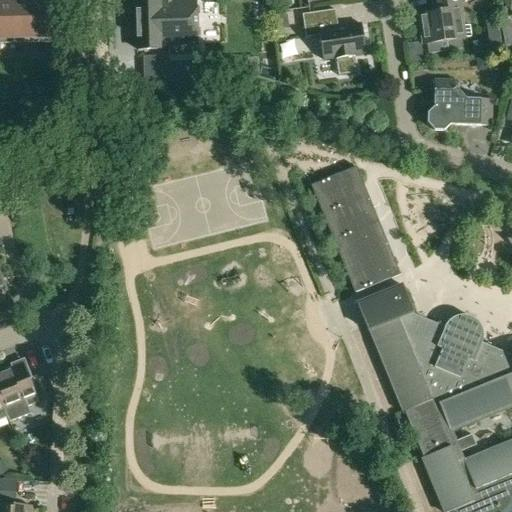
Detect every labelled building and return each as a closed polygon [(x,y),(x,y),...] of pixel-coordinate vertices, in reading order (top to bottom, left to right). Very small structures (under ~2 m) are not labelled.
[(0,0),(0,39),(63,38),(62,1),(48,1),(48,0),(26,0),(26,1),(1,2),(1,0),(0,0)] [(136,0),(138,51),(160,50),(160,45),(197,44),(195,0),(136,0)] [(423,45),(465,39),(458,0),(432,0),(434,13),(419,15),(423,45)] [(323,61),(336,59),(338,76),(356,73),(353,56),(366,54),(361,25),(338,28),(335,10),(302,15),(304,27),(318,25),(323,61)] [(502,21),(506,48),(511,42),(511,24),(511,20),(502,21)] [(421,42),(408,44),(409,54),(411,65),(424,63),(421,42)] [(489,57),(475,59),(477,69),(482,71),(490,70),(489,57)] [(490,100),(467,100),(457,89),(457,82),(435,81),(434,108),(428,114),(427,124),(434,131),(444,132),(450,126),(489,127),(490,100)] [(311,186),(355,294),(401,275),(356,167),(311,186)] [(0,315),(13,311),(0,277),(0,315)] [(444,511),(450,511),(454,511),(506,511),(509,509),(510,507),(511,505),(511,502),(511,442),(465,462),(452,432),(511,407),(511,356),(482,344),(482,342),(483,340),(483,338),(483,337),(483,335),(483,333),(483,331),(482,329),(481,328),(480,326),(479,325),(478,323),(477,322),(476,321),(474,320),(471,318),(468,317),(466,316),(464,316),(461,316),(459,317),(455,318),(452,319),(449,321),(448,323),(447,324),(446,325),(445,328),(425,320),(415,315),(403,286),(357,305),(368,332),(370,332),(404,413),(405,412),(424,458),(422,459),(444,511)] [(12,369),(0,373),(0,399),(4,410),(7,417),(9,422),(30,414),(28,407),(38,403),(29,379),(18,384),(12,369)] [(0,460),(0,476),(8,473),(3,460),(0,460)] [(16,494),(0,492),(0,511),(30,511),(31,507),(15,506),(16,494)]
